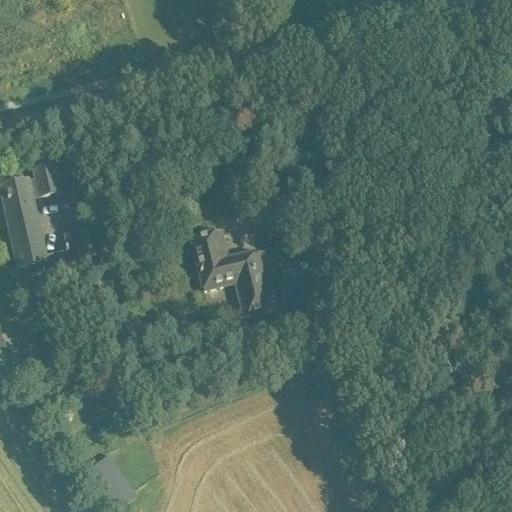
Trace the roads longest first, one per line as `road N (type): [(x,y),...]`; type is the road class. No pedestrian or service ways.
road 1 (track): [(247,0),(253,48),(304,201),(420,511)]
road 2 (unclassified): [(0,129),(511,6)]
